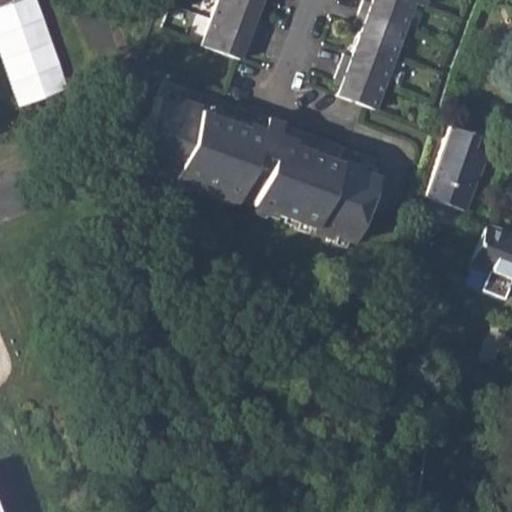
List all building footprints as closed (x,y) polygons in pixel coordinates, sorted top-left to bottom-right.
[(215,0),(198,47),(237,62),(243,47),(249,49),(258,23),(252,20),(259,0),(215,0)] [(334,98),(373,113),(413,5),(420,9),(423,0),(370,0),(368,6),(362,3),(352,28),(359,31),(349,57),(342,55),(333,81),(339,84),(334,98)] [(380,162),(162,79),(132,162),(350,243),(380,162)] [(424,196),(462,209),(484,151),(471,146),(475,133),(450,124),(424,196)] [(511,237),(483,227),(470,266),(488,273),(480,293),(502,301),(511,276),(511,237)] [(463,357),(494,365),(509,322),(494,317),(483,346),(468,341),(463,357)]
